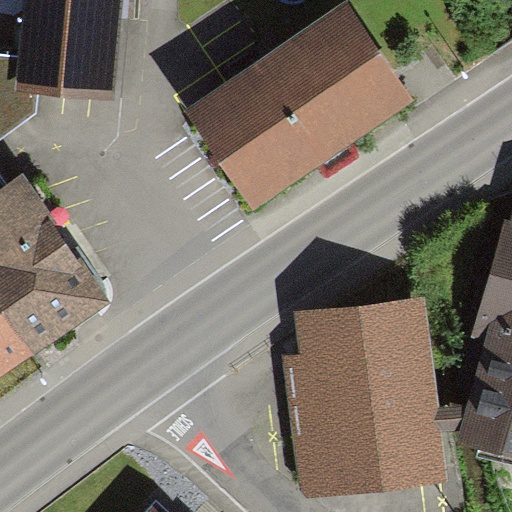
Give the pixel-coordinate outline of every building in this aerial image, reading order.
[(0,133),(36,107),(39,75),(114,87),(122,0),(22,0),(19,39),(0,37),(0,133)] [(183,122),(252,224),(412,116),(343,14),(183,122)] [(0,351),(106,282),(21,153),(4,164),(0,157),(0,351)] [(511,201),(505,199),(475,317),(484,320),(468,385),(458,386),(452,387),(441,390),(444,414),(455,413),(461,412),(459,421),(511,437),(511,201)] [(283,346),(303,485),(451,464),(444,414),(441,390),(425,281),(296,299),(302,343),(283,346)] [(178,511),(154,489),(133,511),(178,511)]
